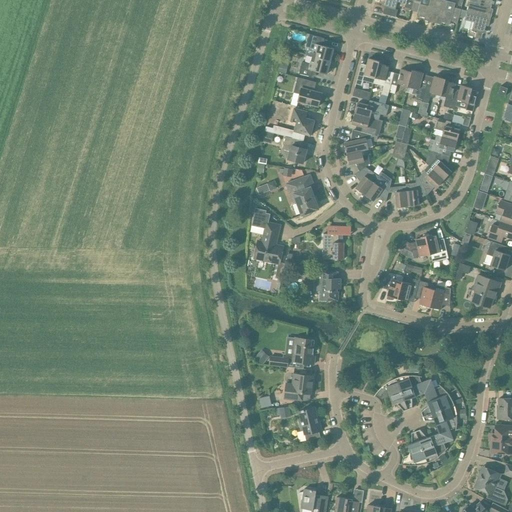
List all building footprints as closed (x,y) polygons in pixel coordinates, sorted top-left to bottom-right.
[(384,0),(383,7),(385,7),(383,14),(396,18),(398,10),(395,10),(397,2),(406,5),(405,7),(411,9),(413,0),(384,0)] [(413,0),(411,9),(411,11),(418,13),(417,16),(424,18),(424,21),(432,23),(438,0),(413,0)] [(438,0),(432,23),(441,25),(442,23),(450,25),(451,22),(457,23),(459,18),(461,10),(454,8),(455,4),(443,0),(442,0),(438,0)] [(469,0),(469,3),(467,12),(491,18),(493,9),(491,9),(493,1),(491,0),(469,0)] [(464,20),(466,21),(464,28),(469,29),(467,36),(481,39),(482,34),(484,34),(486,26),(488,27),(491,18),(467,12),(461,10),(459,18),(465,19),(464,20)] [(312,57),(330,62),(334,49),(320,45),(322,38),(309,35),(306,47),(314,49),(312,57)] [(327,75),(330,62),(312,57),(310,65),(302,62),(299,75),(311,78),(313,71),(327,75)] [(360,68),(355,84),(362,86),(363,81),(373,84),(379,62),(369,59),(366,70),(360,68)] [(379,62),(373,84),(384,86),(385,83),(385,81),(386,81),(387,76),(389,66),(384,65),(384,63),(379,62)] [(288,65),(280,63),(278,72),(286,74),(288,65)] [(408,87),(412,70),(407,69),(407,71),(401,70),(399,79),(397,84),(408,87)] [(415,100),(422,102),(426,86),(420,84),(423,73),(412,70),(408,87),(414,88),(412,94),(417,95),(415,100)] [(435,94),(441,96),(445,79),(435,76),(432,87),(426,86),(422,102),(428,103),(430,97),(434,98),(435,94)] [(310,81),(297,78),(293,93),(300,95),(298,102),(318,107),(322,94),(308,90),(310,81)] [(445,79),(441,96),(446,97),(443,107),(455,110),(457,100),(461,86),(460,91),(454,89),(455,84),(450,83),(450,81),(445,79)] [(384,86),(381,95),(388,96),(389,92),(391,84),(385,83),(384,86)] [(397,86),(391,84),(389,92),(395,94),(396,90),(397,86)] [(467,87),(461,86),(457,100),(468,103),(466,110),(472,112),(478,92),(472,90),(473,87),(468,85),(467,87)] [(508,89),(500,86),(498,94),(505,96),(508,89)] [(361,90),(355,89),(352,96),(359,98),(361,90)] [(358,103),(355,114),(370,118),(379,120),(380,115),(386,116),(389,106),(379,103),(370,101),(368,106),(358,103)] [(307,113),(294,109),(290,122),(296,123),(294,131),(310,136),(311,134),(313,135),(314,128),(313,128),(315,121),(305,118),(307,113)] [(443,120),(450,122),(452,115),(445,112),(443,120)] [(355,114),(352,124),(362,127),(361,132),(372,135),(378,137),(383,121),(379,120),(370,118),(355,114)] [(465,117),(462,125),(468,127),(471,118),(465,117)] [(451,122),(450,122),(443,120),(437,118),(434,129),(443,132),(442,137),(457,141),(460,130),(449,128),(451,122)] [(371,138),(372,135),(361,132),(353,130),(352,139),(355,139),(355,141),(344,144),(347,154),(362,151),(368,149),(366,139),(371,138)] [(292,139),(303,141),(304,134),(301,133),(294,131),(292,139)] [(265,132),(263,141),(271,144),(274,134),(265,132)] [(431,140),(428,150),(437,153),(450,156),(451,154),(452,151),(454,152),(457,141),(442,137),(436,135),(435,141),(431,140)] [(292,139),(285,137),(282,150),(290,152),(288,160),(303,164),(307,150),(301,148),(303,141),(292,139)] [(500,150),(494,148),(492,154),(498,157),(500,150)] [(359,172),(356,174),(366,167),(365,167),(370,163),(368,155),(363,156),(362,151),(347,154),(349,165),(359,163),(359,165),(357,166),(359,172)] [(448,163),(450,156),(437,153),(436,158),(428,166),(444,180),(451,172),(443,165),(445,162),(448,163)] [(425,171),(419,178),(426,194),(427,195),(435,187),(436,188),(444,180),(428,166),(424,170),(425,171)] [(378,176),(366,167),(356,174),(354,175),(359,181),(360,179),(362,181),(356,189),(365,195),(378,176)] [(378,177),(378,176),(365,195),(374,202),(378,195),(381,197),(379,199),(386,203),(390,186),(378,177)] [(309,188),(305,177),(286,184),(290,195),(293,194),(301,216),(303,216),(303,218),(311,215),(310,213),(319,210),(311,187),(309,188)] [(426,194),(419,178),(415,178),(416,183),(406,184),(406,186),(408,207),(419,206),(418,195),(420,194),(421,196),(426,194)] [(277,188),(274,180),(267,183),(270,191),(277,188)] [(408,207),(406,186),(395,187),(397,208),(408,207)] [(494,212),(500,197),(490,193),(485,208),(494,212)] [(502,215),(500,221),(511,225),(511,211),(511,212),(511,210),(511,204),(500,201),(496,213),(502,215)] [(254,259),(280,265),(283,247),(274,245),(275,240),(277,240),(280,226),(268,223),(270,215),(266,214),(266,211),(255,209),(251,226),(265,229),(262,242),(257,241),(254,259)] [(511,225),(500,221),(498,227),(492,225),(488,238),(492,239),(501,243),(503,236),(511,239),(511,225)] [(339,228),(328,228),(328,234),(323,234),(323,254),(333,255),(333,260),(343,260),(343,243),(338,243),(339,228)] [(431,235),(426,236),(431,255),(432,262),(448,258),(448,257),(447,251),(446,249),(444,239),(438,240),(437,235),(432,236),(431,235)] [(414,259),(431,255),(426,236),(421,237),(421,239),(416,240),(416,242),(410,244),(405,241),(402,248),(412,253),(414,259)] [(494,242),(491,242),(484,263),(495,267),(505,271),(510,255),(505,254),(508,247),(498,244),(494,242)] [(293,254),(289,254),(287,263),(300,263),(299,261),(293,260),(293,254)] [(455,270),(463,272),(465,265),(457,262),(455,270)] [(407,264),(406,270),(420,275),(422,268),(407,264)] [(335,272),(314,271),(314,283),(314,285),(316,286),(321,286),(321,292),(319,292),(319,302),(327,302),(327,301),(338,301),(338,292),(337,292),(337,289),(340,289),(341,279),(335,279),(335,272)] [(387,296),(398,299),(402,281),(396,280),(395,275),(389,273),(382,289),(389,290),(387,296)] [(500,283),(478,275),(473,290),(475,291),(472,302),(475,303),(474,304),(475,306),(478,307),(480,306),(480,305),(490,308),(493,298),(492,297),(494,292),(497,294),(500,283)] [(411,292),(416,294),(420,281),(412,279),(408,283),(402,281),(398,299),(408,302),(411,292)] [(419,305),(430,307),(434,290),(429,288),(427,283),(420,281),(416,294),(415,298),(421,299),(419,305)] [(434,290),(430,307),(441,310),(442,304),(450,306),(451,289),(444,287),(436,285),(435,290),(434,290)] [(309,340),(297,338),(295,355),(284,354),(283,358),(271,357),(270,365),(287,367),(288,360),(292,361),(292,362),(314,365),(314,361),(312,361),(314,346),(309,346),(309,340)] [(269,357),(262,350),(255,358),(262,365),(269,357)] [(313,377),(293,374),(293,375),(295,375),(294,384),(286,384),(285,399),(302,401),(300,400),(300,393),(311,394),(313,377)] [(408,377),(409,379),(416,397),(424,393),(427,402),(437,399),(434,390),(441,387),(440,386),(439,386),(440,387),(434,389),(431,380),(421,383),(419,377),(420,377),(416,376),(412,376),(408,376),(407,376),(407,377),(408,377)] [(408,410),(396,379),(398,384),(387,388),(386,385),(387,384),(386,384),(383,386),(380,389),(378,391),(375,394),(375,395),(375,396),(376,395),(382,399),(389,396),(393,405),(397,404),(404,412),(408,410)] [(412,398),(416,397),(409,379),(398,383),(397,379),(396,379),(408,410),(412,408),(412,398)] [(421,413),(423,417),(449,407),(454,405),(449,407),(445,396),(448,395),(449,396),(449,395),(447,392),(444,389),(441,387),(434,390),(437,399),(427,402),(429,406),(421,412),(421,413)] [(267,396),(259,398),(261,408),(269,406),(267,396)] [(511,398),(499,399),(499,409),(497,409),(497,419),(511,419),(511,398)] [(449,407),(423,417),(424,421),(425,421),(435,421),(436,425),(446,421),(449,430),(456,428),(457,425),(457,422),(457,419),(457,416),(456,416),(456,417),(453,418),(449,407),(454,406),(454,405),(449,407)] [(289,407),(279,408),(281,418),(291,417),(289,407)] [(318,422),(315,408),(304,411),(304,410),(302,410),(302,411),(299,412),(300,417),(298,417),(301,431),(303,430),(306,442),(321,437),(319,431),(321,431),(319,422),(318,422)] [(456,430),(456,428),(449,430),(446,421),(436,425),(439,433),(431,437),(437,454),(438,457),(437,458),(438,457),(441,456),(443,453),(445,451),(447,449),(447,448),(446,450),(445,444),(453,440),(449,430),(456,428),(455,430),(456,430)] [(511,426),(505,426),(495,425),(495,434),(493,434),(493,441),(491,441),(491,453),(501,454),(511,454),(511,450),(511,426)] [(437,454),(431,437),(427,438),(420,430),(416,432),(427,463),(428,463),(426,458),(437,454)] [(427,463),(416,432),(411,433),(412,434),(412,444),(408,445),(411,454),(403,457),(402,464),(400,464),(400,465),(405,466),(409,466),(413,466),(417,466),(417,465),(416,465),(415,462),(425,458),(427,463)] [(439,458),(443,463),(448,459),(444,454),(439,458)] [(483,491),(488,493),(487,498),(505,505),(508,500),(504,490),(496,487),(501,474),(494,471),(484,468),(480,478),(478,478),(474,487),(483,491)] [(304,492),(299,493),(301,500),(303,500),(301,509),(313,511),(312,511),(325,511),(326,507),(328,497),(320,496),(320,497),(315,497),(316,491),(304,489),(304,492)] [(348,499),(337,497),(335,506),(337,507),(335,511),(357,511),(359,502),(348,500),(348,499)] [(487,511),(480,503),(477,506),(477,507),(475,509),(470,505),(462,511),(487,511)] [(506,511),(508,510),(493,503),(490,511),(491,511),(506,511)]
